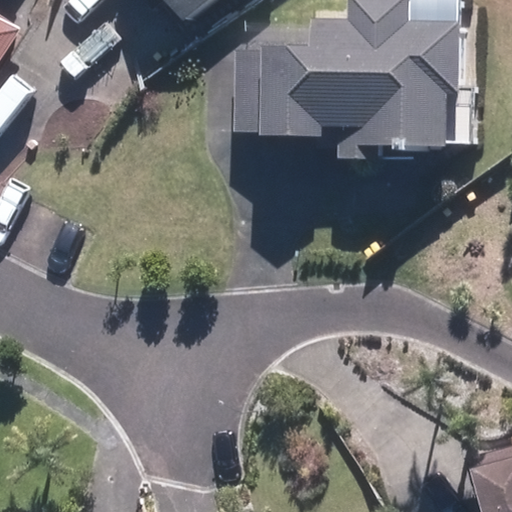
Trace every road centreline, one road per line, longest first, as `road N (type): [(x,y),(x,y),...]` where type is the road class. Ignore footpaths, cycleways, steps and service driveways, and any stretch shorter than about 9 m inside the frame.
road 1 (residential): [(511,366),(410,314),(363,307),(302,309),(135,346)]
road 2 (residential): [(195,483),(155,374),(135,346)]
road 3 (residential): [(135,346),(110,346),(0,298)]
